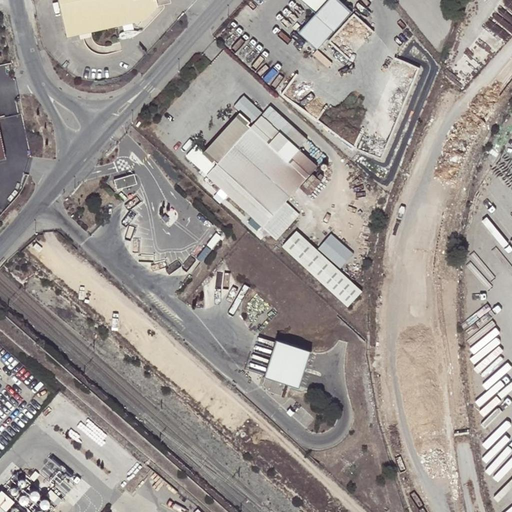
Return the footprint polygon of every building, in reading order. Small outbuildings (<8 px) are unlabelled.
[(59,0),(68,37),(87,32),(145,20),(155,7),(154,6),(157,4),(157,2),(166,0),(59,0)] [(300,31),(319,49),(353,11),(341,0),(302,0),(317,13),(300,31)] [(262,117),(252,127),(240,116),(207,154),(218,164),(207,175),(276,240),(299,215),(285,202),(299,187),(312,172),(318,167),(262,117)] [(23,154),(31,153),(29,138),(22,138),(23,154)] [(307,195),(321,181),(312,172),(299,187),(307,195)] [(131,175),(113,180),(116,190),(117,190),(117,191),(122,190),(121,189),(134,185),(131,175)] [(218,228),(211,235),(218,242),(225,235),(218,228)] [(299,231),(285,246),(351,307),(365,291),(299,231)] [(272,358),(265,377),(285,384),(300,389),(307,368),(312,352),(278,340),(272,358)] [(282,397),(285,384),(265,377),(262,385),(268,392),(282,397)] [(0,511),(6,511),(5,511),(14,501),(0,488),(0,511)]
